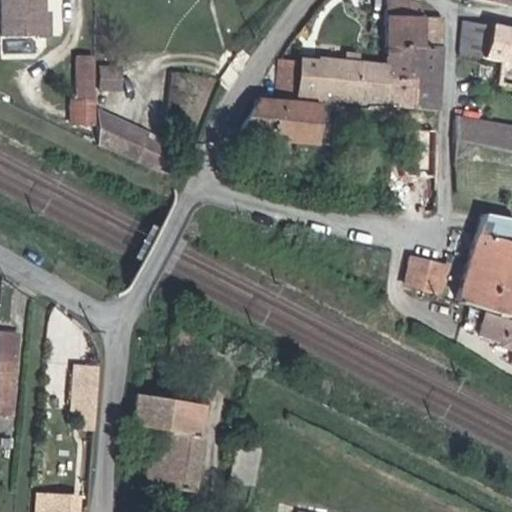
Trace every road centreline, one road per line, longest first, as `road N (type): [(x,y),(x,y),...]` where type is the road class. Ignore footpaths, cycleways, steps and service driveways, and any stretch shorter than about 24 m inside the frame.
road 1 (unclassified): [(303,0),(185,180),(126,319)]
road 2 (unclassified): [(126,319),(99,511)]
road 3 (residential): [(0,251),(126,319)]
